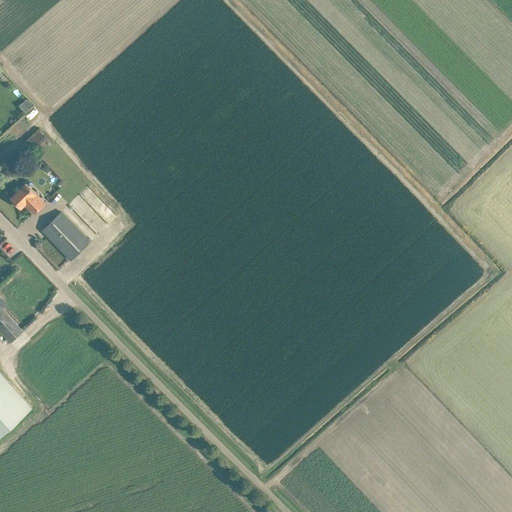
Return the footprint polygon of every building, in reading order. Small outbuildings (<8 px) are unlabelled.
[(46,138),(39,131),(24,144),(31,152),(46,138)] [(44,203),(25,183),(11,197),(21,207),(26,203),(35,212),(44,203)] [(76,199),(85,209),(93,203),(84,192),(76,199)] [(111,211),(113,218),(123,215),(121,208),(111,211)] [(62,211),(50,223),(42,229),(71,259),(91,240),(62,211)] [(88,223),(100,235),(105,231),(93,219),(88,223)] [(0,305),(0,331),(10,343),(23,330),(0,305)] [(0,437),(33,408),(0,371),(0,437)]
